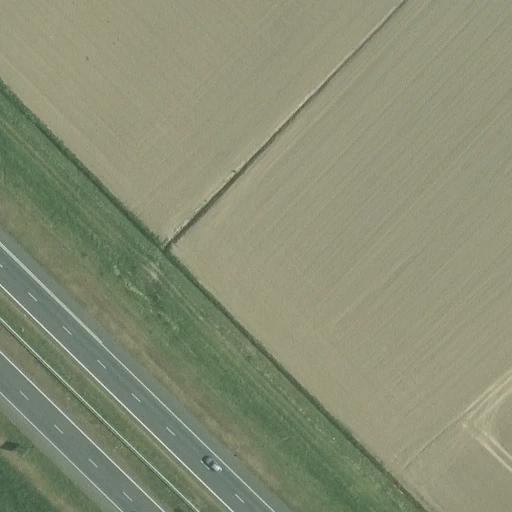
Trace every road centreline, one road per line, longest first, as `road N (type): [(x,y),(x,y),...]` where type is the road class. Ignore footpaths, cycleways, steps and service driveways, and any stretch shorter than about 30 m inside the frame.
road 1 (motorway): [(251,511),(0,265)]
road 2 (motorway): [(0,375),(136,511)]
